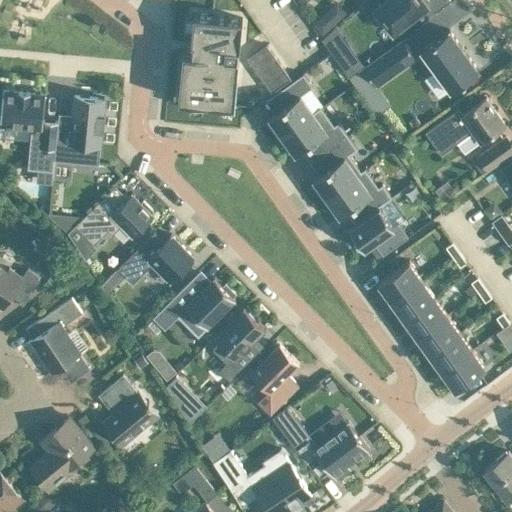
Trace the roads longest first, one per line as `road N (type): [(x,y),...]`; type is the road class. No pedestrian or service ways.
road 1 (residential): [(400,406),(407,384),(400,369),(245,153),(145,145)]
road 2 (residential): [(145,145),(400,406)]
